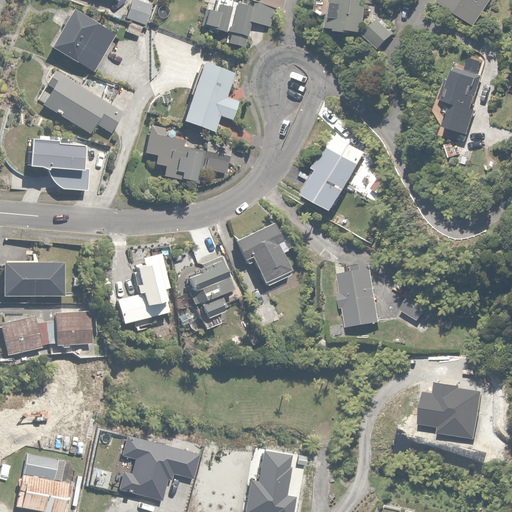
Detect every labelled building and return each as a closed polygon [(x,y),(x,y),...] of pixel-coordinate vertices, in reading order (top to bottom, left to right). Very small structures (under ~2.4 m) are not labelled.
[(154,6),(138,0),(131,0),(126,17),(148,25),(154,6)] [(226,32),(233,5),(228,4),(228,0),(216,0),(215,6),(224,8),(223,13),(206,9),(203,23),(219,27),(218,30),(226,32)] [(366,32),(367,0),(330,0),(329,0),(321,0),(321,14),(326,14),(326,18),(331,18),(330,28),(342,28),(342,31),(366,32)] [(475,25),(492,0),(440,0),(440,1),(475,25)] [(239,3),(230,33),(228,42),(244,46),(250,21),(268,25),(272,11),(239,3)] [(116,34),(73,7),(50,45),(93,71),(116,34)] [(381,19),(368,32),(383,48),(397,34),(381,19)] [(128,21),(124,30),(147,40),(151,32),(128,21)] [(466,140),(487,76),(482,74),(488,55),(474,51),(468,68),(459,65),(447,100),(457,104),(449,127),(457,129),(454,136),(466,140)] [(235,74),(203,62),(183,119),(215,130),(221,113),(232,117),(238,100),(227,97),(235,74)] [(122,112),(107,102),(56,70),(46,85),(51,88),(43,102),(91,133),(97,124),(109,132),(122,112)] [(185,145),(186,140),(187,130),(166,127),(151,124),(147,152),(155,153),(154,163),(164,165),(163,176),(200,182),(203,160),(227,164),(230,146),(207,142),(206,150),(190,148),(190,146),(185,145)] [(334,210),(365,151),(333,135),(316,169),(319,170),(306,196),(334,210)] [(58,137),(32,137),(29,165),(43,167),(48,169),(48,170),(48,171),(48,172),(49,172),(49,173),(49,174),(49,175),(50,176),(50,177),(51,178),(51,179),(52,180),(52,181),(53,181),(53,182),(54,182),(54,183),(55,183),(55,184),(56,184),(56,185),(57,185),(58,186),(59,186),(60,187),(61,187),(88,188),(88,168),(84,168),(85,144),(58,143),(58,137)] [(246,258),(251,255),(265,285),(293,272),(283,251),(288,249),(276,222),(237,240),(246,258)] [(169,311),(166,298),(167,298),(164,286),(169,284),(162,254),(142,259),(144,265),(133,268),(138,292),(117,297),(123,322),(133,320),(135,330),(148,327),(145,317),(169,311)] [(213,266),(188,276),(193,289),(190,290),(195,304),(199,302),(205,316),(201,318),(205,328),(216,323),(213,314),(224,310),(218,294),(236,287),(224,258),(211,263),(213,266)] [(64,262),(3,262),(4,294),(65,294),(64,262)] [(381,322),(370,263),(351,266),(352,270),(339,273),(342,290),(339,290),(342,309),(344,308),(348,328),(381,322)] [(397,280),(391,288),(404,297),(409,290),(397,280)] [(408,294),(400,308),(422,320),(430,305),(408,294)] [(271,299),(257,308),(267,325),(282,316),(271,299)] [(55,312),(57,344),(100,342),(98,310),(55,312)] [(0,328),(8,355),(51,341),(45,320),(38,322),(36,314),(0,325),(0,328)] [(57,457),(25,451),(15,506),(48,511),(69,511),(75,482),(61,479),(63,467),(56,465),(57,457)]
